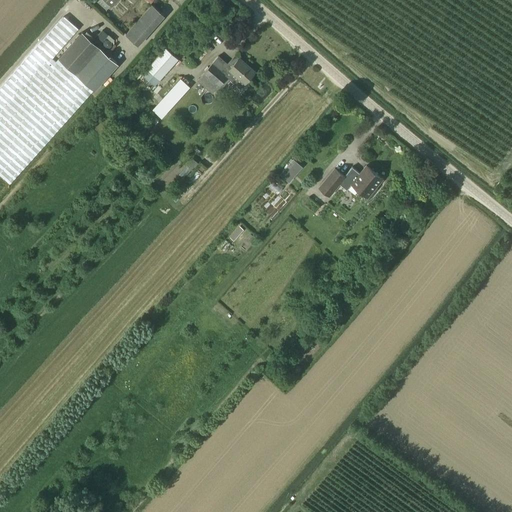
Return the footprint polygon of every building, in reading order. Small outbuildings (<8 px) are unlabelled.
[(98,0),(98,2),(107,10),(111,6),(112,7),(118,0),(98,0)] [(152,5),(127,34),(136,42),(161,13),(152,5)] [(65,16),(0,88),(0,174),(10,184),(36,155),(118,63),(83,31),(59,58),(56,62),(52,58),(79,29),(65,16)] [(166,47),(142,73),(155,85),(179,59),(166,47)] [(240,58),(232,66),(219,55),(197,80),(213,94),(215,91),(218,94),(230,79),(240,88),(245,83),(246,83),(256,72),(240,58)] [(181,78),(153,110),(162,118),(190,86),(181,78)] [(292,181),(305,166),(295,157),(282,171),(292,181)] [(330,197),(340,184),(347,190),(352,184),(361,191),(359,193),(369,201),(379,188),(376,186),(383,179),(367,165),(360,173),(352,167),(345,176),(335,167),(319,187),(330,197)] [(281,174),(270,186),(280,194),(290,181),(281,174)] [(511,486),(493,511),(504,511),(511,502),(511,486)]
